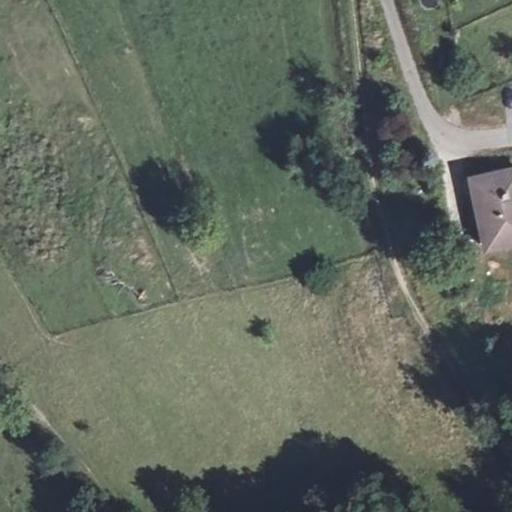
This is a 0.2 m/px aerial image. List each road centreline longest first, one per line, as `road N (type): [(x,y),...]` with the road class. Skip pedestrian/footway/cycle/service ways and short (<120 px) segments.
road 1 (track): [(350,0),(365,158),(393,263),(507,455)]
road 2 (unclassified): [(384,0),(415,91),(443,137),(511,134)]
